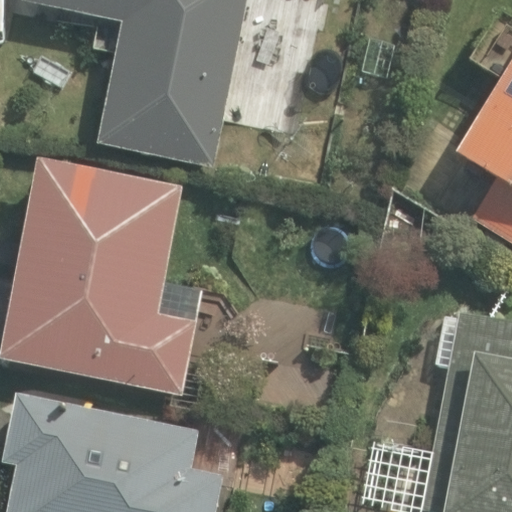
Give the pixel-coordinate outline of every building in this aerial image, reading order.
[(28,0),(26,14),(77,23),(72,50),(116,58),(100,150),(214,170),(243,0),(28,0)] [(511,54),(456,166),(496,185),(474,230),(511,248),(511,54)] [(161,313),(183,189),(25,161),(0,305),(0,362),(187,395),(200,320),(161,313)] [(358,509),(372,511),(511,511),(511,327),(466,319),(442,315),(432,369),(456,373),(443,446),(372,433),(358,509)] [(209,458),(213,415),(12,394),(7,437),(0,436),(0,511),(232,511),(238,461),(209,458)]
